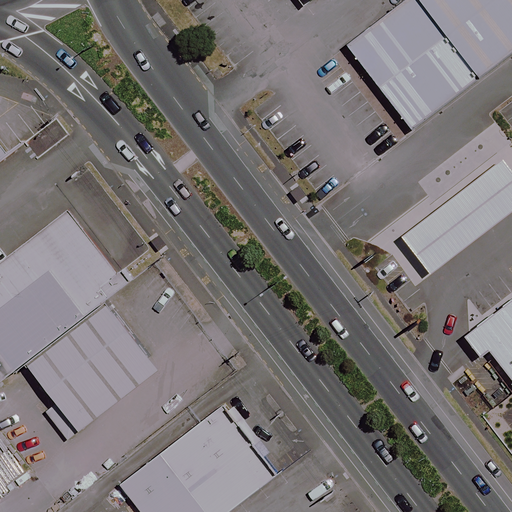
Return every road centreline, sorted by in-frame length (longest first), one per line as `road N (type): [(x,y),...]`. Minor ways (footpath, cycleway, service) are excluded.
road 1 (secondary): [(420,511),(113,118),(52,58),(0,22)]
road 2 (secondary): [(109,0),(192,124),(491,511)]
